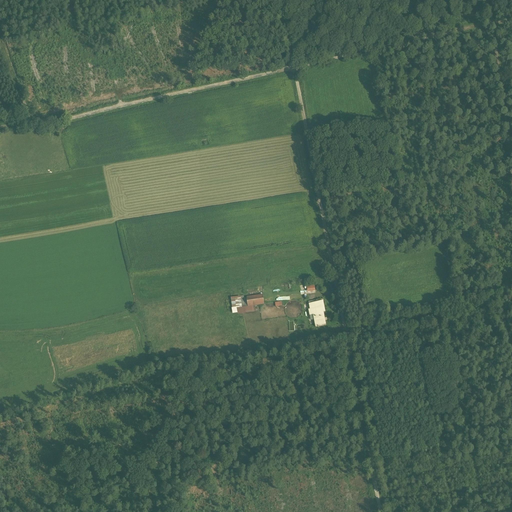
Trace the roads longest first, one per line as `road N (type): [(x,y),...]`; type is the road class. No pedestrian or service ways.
road 1 (track): [(293,67),(380,511)]
road 2 (track): [(293,67),(0,127)]
road 3 (track): [(511,21),(293,67)]
road 4 (track): [(491,0),(511,165)]
